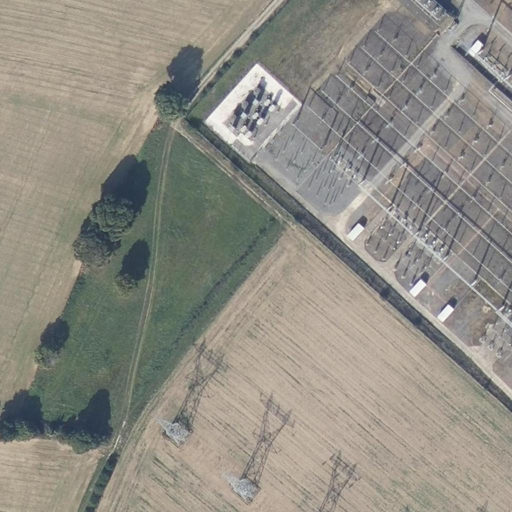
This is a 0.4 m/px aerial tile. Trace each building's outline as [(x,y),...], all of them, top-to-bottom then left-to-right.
[(411,0),(419,7),(413,13),(439,36),(455,18),(434,0),(411,0)] [(484,44),(479,39),(469,50),(474,54),(484,44)] [(365,227),(359,223),(349,235),(354,239),(365,227)] [(426,284),(422,280),(411,291),(416,296),(426,284)] [(454,309),(449,305),(438,317),(444,322),(454,309)]
